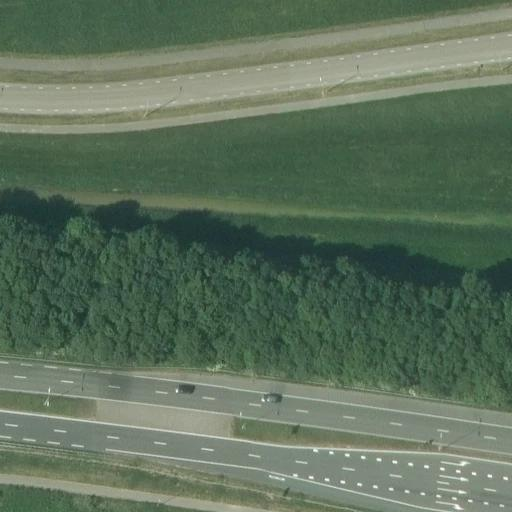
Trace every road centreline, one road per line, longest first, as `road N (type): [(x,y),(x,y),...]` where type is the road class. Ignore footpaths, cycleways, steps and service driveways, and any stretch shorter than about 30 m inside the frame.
road 1 (primary): [(0,424),(511,493)]
road 2 (primary): [(511,441),(0,376)]
road 3 (unclassified): [(511,47),(198,88),(0,96)]
